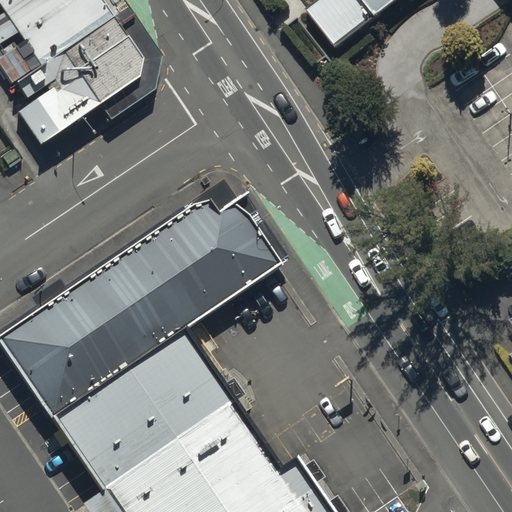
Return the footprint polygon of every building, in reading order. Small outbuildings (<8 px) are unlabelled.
[(142,60),(100,0),(0,0),(0,7),(41,68),(15,85),(29,105),(17,112),(40,145),(139,78),(142,60)] [(355,0),(376,25),(406,0),(355,0)] [(275,264),(223,187),(0,337),(0,348),(47,418),(182,327),(275,264)] [(182,327),(47,418),(113,511),(324,511),(327,510),(280,439),(262,451),(182,327)] [(374,511),(359,490),(327,510),(324,511),(374,511)]
